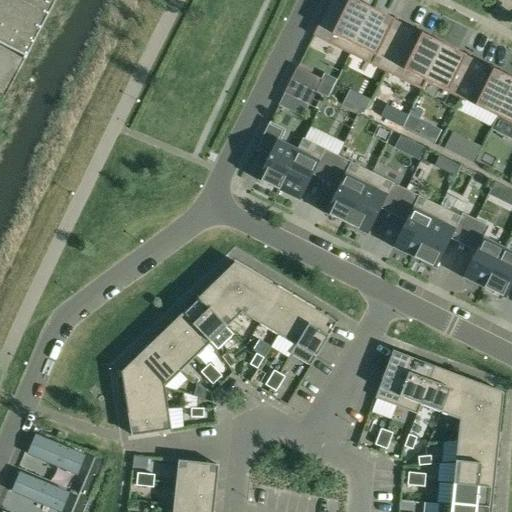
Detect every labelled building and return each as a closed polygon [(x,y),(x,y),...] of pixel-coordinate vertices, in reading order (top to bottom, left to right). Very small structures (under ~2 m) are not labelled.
[(48,16),(18,0),(0,0),(0,1),(0,44),(23,57),(22,59),(25,60),(48,16)] [(18,0),(48,16),(56,0),(18,0)] [(312,36),(349,54),(371,9),(353,0),(330,0),(312,36)] [(385,72),(407,27),(371,9),(349,54),(385,72)] [(385,72),(421,90),(443,45),(407,27),(385,72)] [(479,63),(443,45),(421,90),(426,82),(461,99),(479,63)] [(496,117),(511,85),(511,79),(479,63),(461,99),(496,117)] [(290,81),(315,93),(322,80),(296,68),(290,81)] [(315,93),(290,81),(284,94),(309,106),(315,93)] [(511,85),(496,117),(511,124),(511,85)] [(357,102),(353,110),(361,114),(365,106),(357,102)] [(416,132),(422,120),(408,113),(402,125),(416,132)] [(302,139),(297,150),(277,141),(282,131),(269,125),(270,123),(269,122),(256,149),(269,155),(256,180),(278,191),(303,139),(302,139)] [(337,156),(303,139),(278,191),(299,201),(312,175),(325,182),(337,156)] [(472,164),(473,163),(480,148),(466,141),(457,157),(472,164)] [(337,188),(324,214),(346,224),(371,173),(337,156),(325,182),(337,188)] [(393,215),(405,190),(371,173),(346,224),(367,235),(380,209),(393,215)] [(488,193),(500,200),(505,188),(493,182),(488,193)] [(405,190),(393,215),(405,222),(392,248),(414,258),(439,207),(405,190)] [(462,246),(475,220),(462,214),(460,217),(439,207),(414,258),(435,269),(450,239),(462,246)] [(503,249),(482,239),(488,227),(475,220),(462,246),(475,252),(462,278),(483,289),(503,249)] [(511,253),(503,249),(483,289),(505,299),(511,284),(511,253)] [(241,314),(259,324),(279,290),(235,263),(198,299),(226,328),(241,314)] [(259,324),(277,335),(297,302),(298,301),(279,290),(259,324)] [(233,335),(226,328),(198,299),(182,314),(184,315),(210,343),(217,350),(233,335)] [(290,355),(316,312),(298,301),(297,302),(277,335),(295,346),(290,355)] [(310,367),(324,344),(336,324),(316,312),(290,355),(310,367)] [(210,343),(184,315),(182,314),(167,329),(195,358),(210,343)] [(151,344),(153,345),(179,373),(195,358),(167,329),(151,344)] [(164,388),(179,373),(153,345),(151,344),(121,373),(164,388)] [(229,368),(236,363),(228,352),(221,358),(229,368)] [(375,399),(396,407),(413,362),(414,360),(392,352),(381,381),(375,399)] [(249,365),(257,369),(263,358),(256,354),(249,365)] [(414,360),(413,362),(396,407),(416,414),(434,367),(414,360)] [(206,379),(215,370),(209,364),(200,373),(206,379)] [(420,405),(440,413),(454,375),(434,367),(416,414),(417,415),(420,405)] [(215,370),(206,379),(212,385),(221,376),(215,370)] [(269,378),(280,385),(285,377),(274,371),(269,378)] [(167,408),(164,388),(121,373),(127,415),(167,408)] [(459,420),(457,441),(497,445),(503,394),(454,375),(440,413),(459,420)] [(280,385),(269,378),(265,386),(276,392),(280,385)] [(163,432),(171,431),(167,408),(127,415),(131,437),(163,432)] [(203,418),(203,409),(190,409),(190,418),(203,418)] [(377,437),(389,442),(392,434),(381,429),(377,437)] [(76,494),(92,457),(39,435),(23,471),(76,494)] [(404,447),(412,450),(417,438),(408,435),(404,447)] [(389,442),(377,437),(374,445),(386,450),(389,442)] [(457,441),(455,462),(493,466),(495,466),(497,445),(457,441)] [(97,480),(105,460),(95,455),(86,476),(97,480)] [(418,458),(418,466),(431,465),(430,456),(418,458)] [(209,465),(178,461),(175,484),(216,488),(218,466),(209,465)] [(495,466),(493,466),(455,462),(453,484),(493,488),(495,466)] [(17,511),(68,511),(76,494),(23,471),(7,508),(17,511)] [(415,486),(417,474),(408,473),(407,486),(415,486)] [(136,486),(144,487),(145,475),(137,474),(136,486)] [(417,474),(415,486),(424,487),(425,475),(417,474)] [(145,475),(144,487),(153,488),(154,476),(145,475)] [(175,484),(173,505),(213,510),(216,488),(175,484)] [(491,509),(493,488),(453,484),(451,505),(491,509)] [(83,511),(89,498),(79,494),(70,511),(83,511)]
